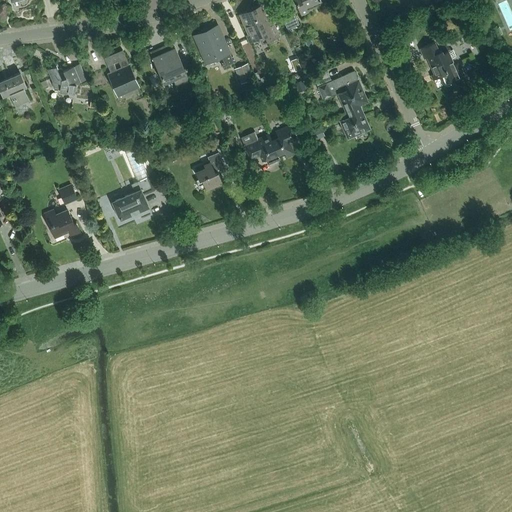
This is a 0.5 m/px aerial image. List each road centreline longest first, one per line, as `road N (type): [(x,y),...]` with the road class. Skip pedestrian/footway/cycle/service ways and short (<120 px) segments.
road 1 (tertiary): [(427,155),(332,203),(0,299)]
road 2 (residential): [(427,155),(358,0)]
road 3 (residential): [(0,41),(162,16)]
